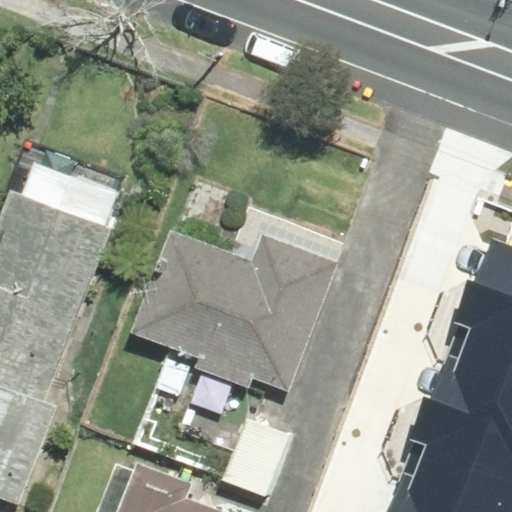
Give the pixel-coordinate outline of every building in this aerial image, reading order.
[(65,396),(134,189),(40,158),(2,274),(0,273),(0,482),(50,499),(82,401),(65,396)] [(196,211),(154,336),(324,394),(367,269),(196,211)] [(511,511),(511,228),(507,226),(495,256),(475,248),(447,318),(467,325),(426,429),(443,436),(434,458),(422,453),(398,511),(511,511)] [(307,429),(263,413),(239,485),(282,500),(307,429)] [(230,490),(148,464),(132,511),(243,511),(225,506),(230,490)]
